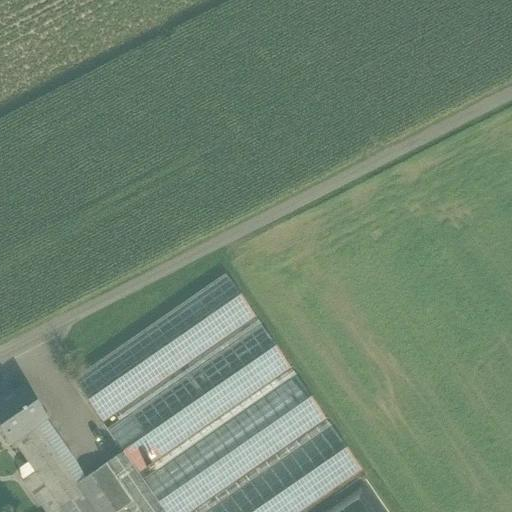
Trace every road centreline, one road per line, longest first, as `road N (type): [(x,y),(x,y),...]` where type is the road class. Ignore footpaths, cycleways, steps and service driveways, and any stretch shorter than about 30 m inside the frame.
road 1 (track): [(511,93),(0,357)]
road 2 (track): [(19,347),(91,447)]
